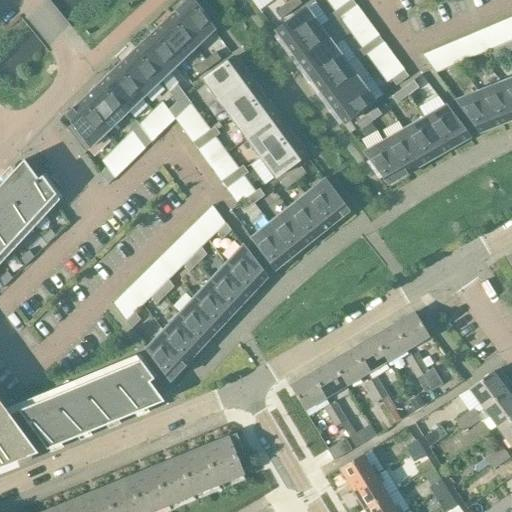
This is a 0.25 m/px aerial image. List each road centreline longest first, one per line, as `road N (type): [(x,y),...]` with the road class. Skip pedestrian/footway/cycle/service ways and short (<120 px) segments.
road 1 (residential): [(0,489),(248,390)]
road 2 (residential): [(248,390),(455,269)]
road 3 (residential): [(248,390),(314,511)]
